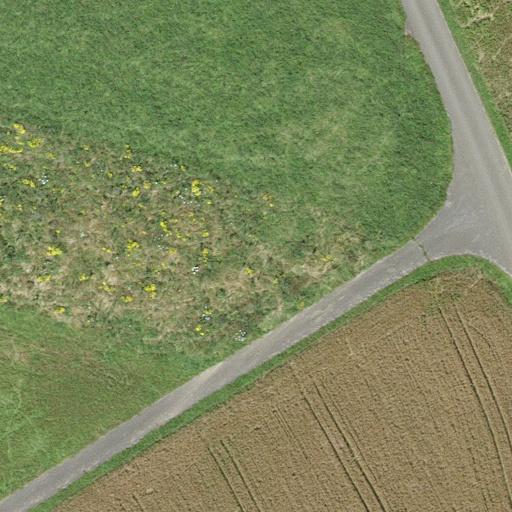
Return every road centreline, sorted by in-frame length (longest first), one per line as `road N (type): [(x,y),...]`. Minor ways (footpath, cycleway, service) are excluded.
road 1 (track): [(508,216),(445,240),(15,511)]
road 2 (unclassified): [(511,226),(420,0)]
